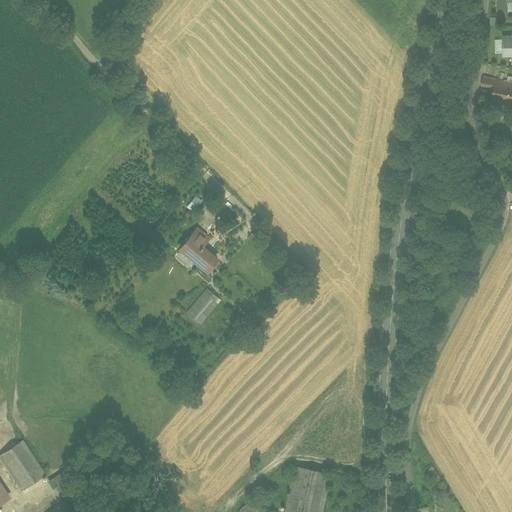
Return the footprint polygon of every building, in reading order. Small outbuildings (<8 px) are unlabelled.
[(502,57),(511,56),(511,36),(501,37),(502,57)] [(489,96),(511,100),(511,83),(492,79),(489,96)] [(204,273),(215,259),(198,246),(206,236),(195,227),(176,252),(204,273)] [(220,300),(208,290),(188,313),(200,323),(220,300)] [(19,444),(0,457),(22,489),(41,475),(19,444)] [(438,476),(431,467),(426,470),(433,480),(438,476)] [(323,511),(331,475),(295,468),(286,511),(323,511)]
